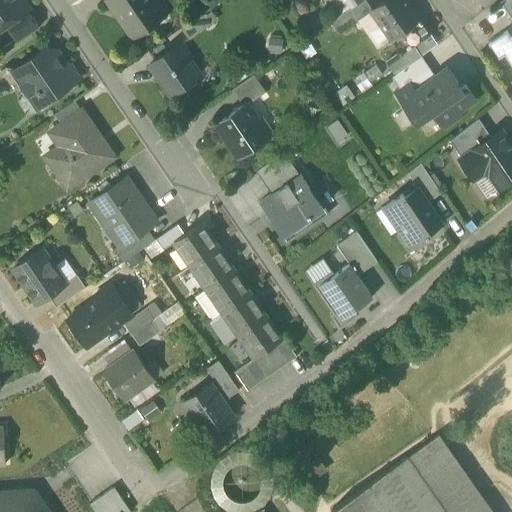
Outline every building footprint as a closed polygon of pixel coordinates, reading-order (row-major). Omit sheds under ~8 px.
[(0,0),(0,26),(6,23),(26,9),(28,7),(23,0),(0,0)] [(125,15),(115,0),(105,0),(118,19),(125,15)] [(118,19),(131,37),(152,23),(147,15),(161,6),(157,0),(115,0),(125,15),(118,19)] [(371,8),(365,0),(360,0),(356,3),(340,14),(349,26),(357,20),(371,11),(370,9),(371,8)] [(371,11),(390,38),(420,18),(407,0),(383,0),(371,8),(370,9),(371,11)] [(511,0),(503,0),(499,3),(511,21),(511,20),(511,0)] [(147,15),(152,23),(166,13),(161,6),(147,15)] [(183,25),(189,34),(214,17),(208,8),(183,25)] [(6,23),(19,41),(39,27),(26,9),(6,23)] [(390,38),(371,11),(357,20),(376,48),(390,38)] [(430,33),(420,18),(390,38),(399,51),(400,53),(413,45),(430,33)] [(506,31),(488,43),(498,58),(503,54),(511,67),(511,20),(511,21),(511,32),(509,35),(506,31)] [(438,44),(430,33),(413,45),(421,56),(438,44)] [(156,76),(168,94),(200,73),(178,41),(153,58),(162,71),(156,76)] [(385,60),(395,74),(421,56),(413,45),(400,53),(399,51),(385,60)] [(40,91),(46,100),(77,78),(77,77),(69,66),(68,65),(67,66),(57,51),(46,49),(13,72),(29,95),(33,92),(35,95),(40,91)] [(435,75),(421,56),(395,74),(391,76),(400,89),(409,83),(415,91),(434,78),(433,77),(435,75)] [(162,71),(153,58),(147,63),(156,76),(162,71)] [(456,111),(474,99),(464,84),(459,88),(455,82),(457,81),(447,67),(435,75),(433,77),(434,78),(415,91),(409,83),(400,89),(395,92),(415,121),(431,110),(442,126),(458,115),(456,111)] [(232,88),(243,104),(246,102),(247,103),(265,91),(253,74),(232,88)] [(33,92),(29,95),(37,106),(46,100),(40,91),(35,95),(33,92)] [(56,112),(62,122),(84,107),(78,97),(56,112)] [(216,123),(238,155),(266,136),(255,120),(258,118),(247,103),(246,102),(243,104),(216,123)] [(46,153),(68,185),(115,153),(84,107),(62,122),(53,128),(63,141),(46,153)] [(269,134),(258,118),(255,120),(266,136),(269,134)] [(449,140),(461,157),(491,137),(478,118),(449,140)] [(499,188),(511,178),(511,146),(501,130),(491,137),(461,157),(459,158),(472,178),(482,172),(489,173),(499,188)] [(255,170),(271,193),(299,174),(283,150),(255,170)] [(417,187),(427,201),(440,192),(420,163),(407,172),(417,187)] [(282,234),(322,207),(309,186),(300,173),(299,174),(271,193),(259,201),(267,212),(282,234)] [(119,244),(119,246),(143,229),(147,227),(156,221),(126,177),(89,202),(119,244)] [(282,234),(267,212),(265,213),(285,242),(329,213),(310,185),(309,186),(322,207),(282,234)] [(398,229),(410,248),(430,234),(428,231),(439,223),(428,206),(430,205),(427,201),(417,187),(404,196),(402,193),(385,204),(401,227),(398,229)] [(174,242),(189,264),(217,245),(201,222),(184,233),(173,241),(174,242)] [(155,238),(163,249),(174,242),(173,241),(184,233),(177,223),(155,238)] [(155,238),(147,227),(143,229),(151,241),(155,238)] [(113,248),(122,261),(142,247),(151,241),(143,229),(119,246),(119,244),(113,248)] [(336,244),(349,263),(356,274),(376,260),(356,231),(336,244)] [(189,264),(205,287),(233,268),(217,245),(189,264)] [(13,268),(36,303),(48,295),(65,283),(64,282),(41,248),(27,258),(25,257),(18,262),(18,264),(13,268)] [(353,309),(372,296),(356,274),(349,263),(334,273),(319,284),(341,317),(353,309)] [(205,287),(221,310),(249,291),(233,268),(205,287)] [(334,273),(331,270),(313,283),(333,312),(330,314),(339,327),(357,315),(353,309),(341,317),(319,284),(334,273)] [(48,295),(56,306),(85,286),(77,274),(64,282),(65,283),(48,295)] [(67,319),(86,345),(104,332),(103,329),(113,322),(114,323),(131,312),(111,283),(94,295),(96,298),(67,319)] [(221,310),(237,334),(265,314),(249,291),(221,310)] [(124,322),(132,332),(150,320),(161,312),(153,301),(124,322)] [(281,338),(265,314),(237,334),(253,357),(263,351),(273,344),(281,338)] [(157,330),(150,320),(132,332),(139,343),(157,330)] [(115,325),(114,323),(113,322),(103,329),(104,332),(115,325)] [(281,338),(273,344),(286,363),(296,356),(283,337),(281,338)] [(273,344),(263,351),(276,369),(286,363),(273,344)] [(104,369),(124,398),(153,377),(133,349),(104,369)] [(253,357),(253,358),(266,376),(276,369),(263,351),(253,357)] [(253,358),(243,364),(256,383),(266,376),(253,358)] [(206,368),(226,397),(238,389),(218,360),(206,368)] [(247,389),(256,383),(243,364),(234,371),(247,389)] [(197,421),(206,433),(232,415),(210,383),(183,401),(191,411),(187,414),(194,423),(197,421)] [(493,511),(438,433),(405,456),(443,511),(493,511)] [(330,510),(331,511),(443,511),(405,456),(330,510)] [(89,503),(94,511),(127,511),(130,510),(113,486),(89,503)] [(0,491),(0,511),(48,511),(33,489),(0,491)]
